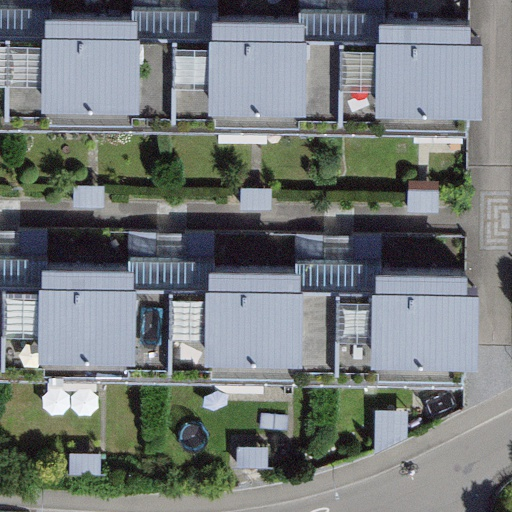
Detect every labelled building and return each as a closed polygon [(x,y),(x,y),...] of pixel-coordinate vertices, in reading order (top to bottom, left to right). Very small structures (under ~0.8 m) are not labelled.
[(302,16),(200,13),(197,116),(299,119),(302,16)] [(135,17),(33,14),(30,117),(132,120),(135,17)] [(475,21),(374,18),(371,121),(472,124),(475,21)] [(130,266),(28,263),(25,366),(127,369),(130,266)] [(300,266),(198,263),(195,366),(297,369),(300,266)] [(468,270),(366,267),(363,371),(464,374),(468,270)]
